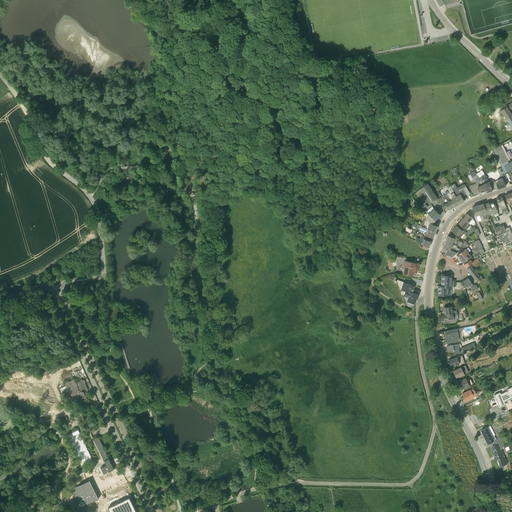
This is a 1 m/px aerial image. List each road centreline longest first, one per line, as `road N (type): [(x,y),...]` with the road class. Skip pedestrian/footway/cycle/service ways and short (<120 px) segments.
road 1 (tertiary): [(486,511),(481,459),(432,342),(433,255)]
road 2 (residential): [(150,511),(44,286)]
